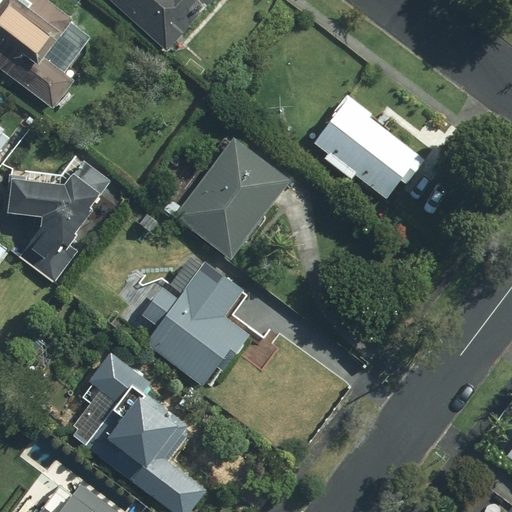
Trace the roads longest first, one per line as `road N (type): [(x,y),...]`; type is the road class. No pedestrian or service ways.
road 1 (residential): [(343,511),(511,289)]
road 2 (residential): [(511,82),(400,0)]
